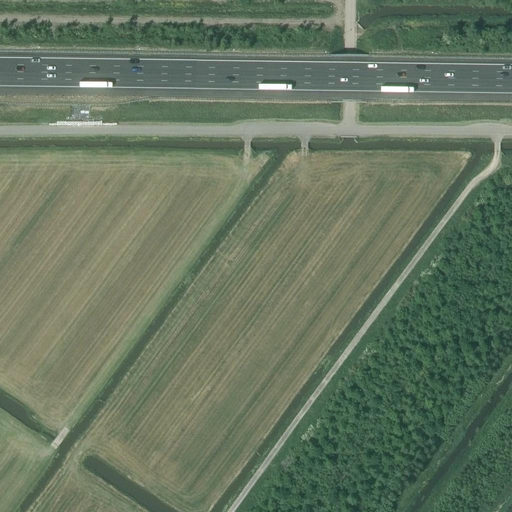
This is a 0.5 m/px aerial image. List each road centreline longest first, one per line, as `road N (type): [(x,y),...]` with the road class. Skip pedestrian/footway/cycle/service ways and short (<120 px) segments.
road 1 (motorway): [(0,73),(511,79)]
road 2 (track): [(230,511),(470,185),(495,165),(497,132)]
road 3 (unclassified): [(348,131),(0,132)]
road 4 (unclassified): [(511,132),(348,131)]
road 5 (unclassified): [(348,131),(348,0)]
